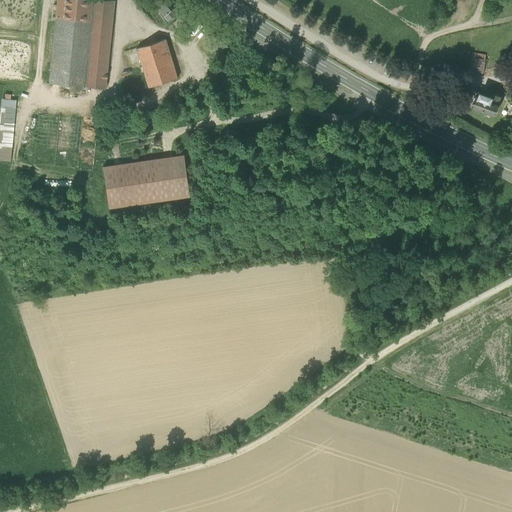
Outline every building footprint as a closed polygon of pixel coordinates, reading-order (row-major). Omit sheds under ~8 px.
[(50,83),(105,88),(114,0),(108,0),(91,0),(89,21),(57,18),(50,83)] [(58,0),(57,18),(89,21),(91,0),(58,0)] [(162,13),(169,22),(177,14),(165,0),(148,0),(160,14),(162,13)] [(137,48),(150,88),(178,78),(166,39),(137,48)] [(470,70),(483,72),(485,59),(472,57),(470,70)] [(501,97),(493,94),(491,97),(487,96),(479,93),(477,97),(473,106),(495,114),(498,105),(501,97)] [(1,99),(0,115),(0,160),(11,162),(16,101),(1,99)] [(108,198),(109,208),(190,197),(184,155),(103,167),(108,198)]
